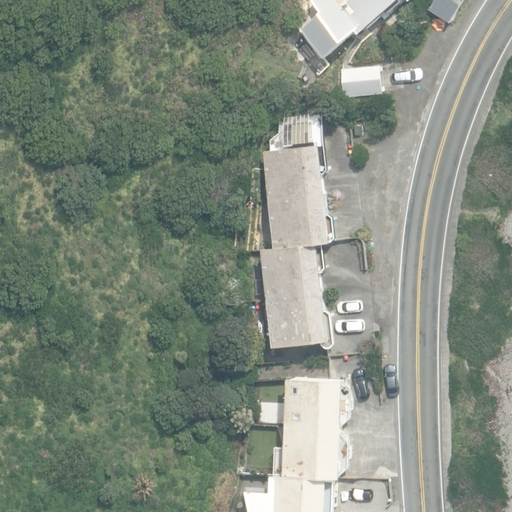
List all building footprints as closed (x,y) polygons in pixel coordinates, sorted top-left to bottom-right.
[(392,14),(408,2),(405,0),(317,0),(326,11),(306,28),(331,57),(362,31),(364,33),(390,12),(392,14)] [(436,0),(431,9),(453,22),(465,0),(436,0)] [(342,68),(345,97),(385,93),(383,64),(342,68)] [(300,257),(312,355),(364,349),(365,356),(369,356),(371,352),(368,323),(364,318),(359,280),(361,279),(363,276),(361,252),(369,251),(373,246),(370,225),(366,223),(361,182),(365,178),(358,123),(356,123),(354,108),(330,111),(331,123),(315,125),(316,135),(315,141),(307,149),(308,158),(303,159),(314,256),(300,257)] [(326,384),(324,435),(381,438),(382,418),(387,416),(387,408),(382,404),(383,387),(326,384)] [(381,451),(381,438),(324,435),(324,455),(314,454),(313,482),(365,486),(379,487),(380,469),(386,464),(386,455),(381,451)] [(367,511),(369,491),(310,486),(309,498),(286,498),(288,511),(367,511)]
